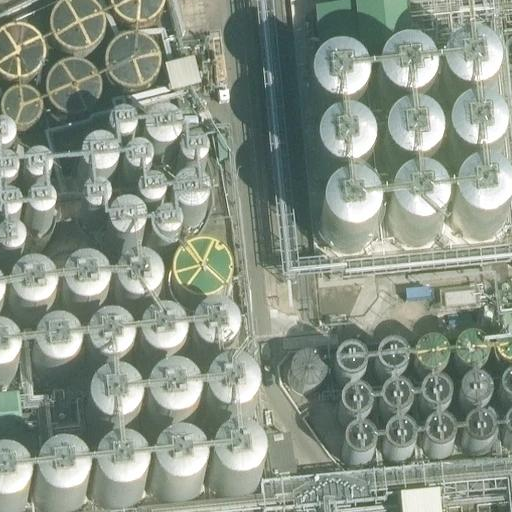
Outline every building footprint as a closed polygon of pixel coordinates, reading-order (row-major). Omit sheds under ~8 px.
[(106,26),(106,25),(105,18),(103,12),(100,7),(95,3),(91,0),(59,0),(57,2),(53,6),(49,11),(47,16),(46,21),(46,26),(46,33),(49,39),(51,43),(56,48),(61,51),(66,54),(71,55),(77,55),(82,55),(87,53),(92,50),(97,46),(101,41),(103,37),(105,32),(106,26)] [(165,0),(105,0),(106,4),(108,10),(110,14),(113,19),(118,23),(123,26),(127,28),(134,29),(140,29),(146,27),(151,25),(157,21),(160,16),(163,11),(165,5),(165,0)] [(473,51),(471,0),(410,0),(412,53),(473,51)] [(405,7),(315,15),(319,65),(410,56),(405,7)] [(0,72),(7,75),(16,76),(24,74),(31,69),(37,61),(39,53),(39,44),(35,35),(29,29),(21,24),(12,23),(4,25),(0,26),(0,72)] [(158,66),(157,60),(155,54),(153,49),(149,44),(144,41),(139,38),(134,36),(127,36),(120,37),(114,39),(110,42),(106,45),(102,49),(100,55),(98,60),(98,66),(98,70),(100,76),(102,81),(105,86),(110,90),(115,93),(125,96),(132,95),(137,94),(144,91),(148,88),(152,84),(155,78),(157,72),(158,66)] [(100,90),(100,89),(99,83),(97,77),(95,72),(90,67),(86,64),(79,60),(73,59),(68,59),(57,62),(51,66),(47,70),(43,74),(41,79),(40,84),(40,90),(40,96),(42,101),(46,108),(50,111),(54,115),(60,117),(65,119),(71,119),(76,118),(83,116),(87,113),(91,110),(95,106),(97,101),(99,95),(100,90)] [(491,90),(491,89),(490,85),(489,80),(484,72),(477,67),(472,65),(467,65),(462,65),(457,66),(452,69),(449,72),(446,75),(443,79),(442,84),(441,89),(442,95),(443,99),(445,103),(448,106),(451,110),(456,112),(464,114),(470,114),(475,113),(483,108),(486,104),(489,100),(490,95),(491,90)] [(428,96),(428,95),(427,90),(426,85),(421,78),(414,73),(408,71),(404,70),(398,71),(394,72),(389,74),(385,77),(383,80),(380,85),(379,89),(378,95),(378,100),(380,104),(382,108),(385,112),(388,115),(393,118),(401,120),(407,120),(412,118),(420,113),(423,110),(425,105),(427,100),(428,96)] [(358,103),(358,102),(358,98),(356,93),(351,85),(344,80),(339,78),(334,78),(329,78),(325,79),(319,82),(316,85),(313,88),(311,92),(309,97),(308,102),(309,108),(310,112),(312,116),(315,119),(319,123),(323,125),(331,127),(337,127),(343,126),(350,121),(353,117),(356,113),(358,108),(358,103)] [(8,121),(14,123),(19,124),(25,124),(31,121),(35,116),(38,110),(38,104),(36,98),(33,92),(27,89),(21,87),(15,88),(9,90),(5,94),(2,99),(1,105),(1,111),(4,116),(8,121)] [(135,128),(140,132),(145,135),(152,136),(158,134),(163,131),(166,127),(169,122),(169,116),(168,110),(165,105),(160,101),(155,99),(149,99),(143,100),(137,104),(134,109),(132,115),(132,122),(135,128)] [(100,122),(103,125),(108,127),(113,127),(117,126),(120,123),(122,120),(124,116),(124,111),(122,107),(120,104),(116,101),(112,100),(108,100),(104,102),(100,105),(98,109),(97,113),(98,118),(100,122)] [(170,148),(174,151),(178,153),(182,154),(187,153),(191,150),(194,147),(196,142),(196,137),(194,132),(191,129),(187,126),(182,125),(178,126),(174,128),(170,131),(168,135),(168,139),(168,144),(170,148)] [(71,155),(76,160),(81,163),(88,164),(94,163),(99,160),(103,155),(105,150),(106,144),(105,138),(102,133),(97,129),(92,127),(86,126),(80,128),(74,131),(70,136),(68,143),(69,149),(71,155)] [(497,154),(497,153),(496,148),(495,143),(490,136),(483,130),(478,129),(473,128),(468,128),(464,129),(458,132),(455,135),(452,138),(449,143),(448,147),(447,152),(448,158),(449,162),(451,166),(454,170),(457,173),(462,176),(470,178),(476,177),(481,176),(489,171),(492,168),(495,163),(496,158),(497,154)] [(114,153),(117,156),(121,159),(125,160),(130,160),(134,158),(137,154),(140,150),(140,146),(140,141),(137,137),(134,134),(130,132),(126,132),(121,133),(117,135),(114,139),(112,143),(112,148),(114,153)] [(431,161),(431,160),(431,155),(430,150),(424,143),(418,137),(412,136),(408,135),(402,135),(398,136),(393,139),(389,142),(386,145),(384,150),(382,154),(382,159),(382,165),(384,169),(386,173),(388,177),(392,180),(397,183),(405,185),(410,184),(416,183),(424,178),(426,175),(429,170),(431,165),(431,161)] [(365,166),(365,165),(364,161),(363,156),(358,148),(351,143),(346,141),(341,140),(336,141),(332,142),(326,145),(323,148),(320,151),(317,155),(316,160),(315,165),(316,171),(317,175),(319,179),(322,182),(325,185),(330,188),(338,190),(344,190),(349,188),(357,184),(360,180),(363,175),(364,171),(365,166)] [(15,165),(19,168),(23,170),(28,170),(33,168),(37,165),(39,161),(40,156),(40,151),(38,147),(34,143),(30,141),(25,141),(20,142),(16,144),(13,148),(11,152),(11,157),(12,161),(15,165)] [(162,193),(167,197),(172,200),(179,201),(185,199),(191,196),(195,191),(197,185),(197,179),(195,173),(192,168),(186,164),(180,162),(174,162),(168,165),(163,169),(160,174),(159,181),(159,187),(162,193)] [(127,187),(131,190),(135,192),(140,193),(144,192),(148,190),(151,187),(153,182),(153,178),(152,174),(150,170),(146,167),(142,165),(138,165),(133,166),(129,169),(126,173),(125,178),(125,182),(127,187)] [(73,195),(77,197),(82,199),(87,199),(91,197),(95,194),(97,190),(98,185),(98,181),(96,176),(93,173),(89,171),(84,170),(79,171),(75,173),(72,177),(70,181),(69,186),(71,191),(73,195)] [(18,199),(21,203),(25,205),(29,205),(34,205),(38,202),(41,199),(43,194),(43,190),(41,185),(39,181),(35,179),(30,178),(26,178),(22,180),(18,183),(16,187),(15,191),(16,195),(18,199)] [(0,208),(4,207),(6,204),(8,200),(8,195),(7,191),(5,188),(2,185),(0,184),(0,208)] [(99,218),(103,223),(108,226),(114,227),(121,226),(127,223),(131,218),(134,212),(134,205),(132,199),(128,194),(123,190),(116,188),(110,189),(104,191),(100,195),(97,201),(96,207),(96,213),(99,218)] [(505,220),(505,219),(505,215),(503,210),(498,202),(491,197),(486,195),(481,194),(476,195),(472,196),(466,199),(463,201),(460,205),(457,209),(456,214),(455,219),(456,225),(457,229),(459,233),(462,236),(466,239),(470,242),(478,244),(484,244),(489,242),(497,238),(500,234),(503,229),(505,225),(505,220)] [(141,216),(143,220),(146,223),(150,225),(155,225),(159,224),(163,222),(166,218),(168,214),(168,209),(166,205),(163,201),(159,199),(154,198),(150,198),(146,200),(143,203),(141,207),(140,212),(141,216)] [(440,225),(440,224),(440,220),(438,215),(433,207),(426,202),(421,200),(416,200),(411,200),(407,201),(401,204),(398,207),(395,210),(393,214),(391,219),(390,224),(391,230),(392,234),(394,238),(397,241),(401,245),(405,247),(414,249),(419,249),(425,248),(432,243),(435,239),(438,235),(440,230),(440,225)] [(370,231),(370,230),(369,225),(368,220),(363,212),(356,207),(351,205),(346,205),(341,205),(336,206),(331,209),(328,212),(325,215),(322,220),(321,224),(320,229),(321,235),(322,239),(324,243),(327,247),(330,250),(335,252),(343,255),(349,254),(354,253),(362,248),(365,245),(368,240),(369,235),(370,231)] [(0,242),(4,241),(7,239),(10,236),(12,231),(12,227),(11,222),(9,219),(6,216),(1,214),(0,213),(0,242)] [(184,286),(192,289),(201,289),(210,286),(217,281),(223,273),(225,265),(225,256),(222,247),(216,240),(208,234),(198,232),(189,233),(180,238),(173,245),(169,254),(168,263),(171,273),(176,281),(184,286)] [(109,279),(115,284),(122,286),(129,287),(137,285),(143,280),(148,273),(150,265),(149,257),(145,250),(139,245),(132,241),(124,241),(117,243),(111,246),(106,252),(104,259),(103,266),(105,273),(109,279)] [(55,281),(60,286),(67,289),(75,290),(83,288),(89,284),(94,277),(96,270),(96,262),(93,254),(88,248),(81,245),(73,243),(66,244),(59,248),(54,253),(50,260),(49,268),(51,275),(55,281)] [(0,286),(1,288),(7,293),(15,296),(23,296),(31,293),(37,288),(42,281),(44,273),(43,265),(40,258),(34,252),(27,248),(19,247),(11,248),(4,252),(0,256),(0,286)] [(187,329),(193,334),(201,336),(208,336),(215,333),(221,329),(226,322),(227,314),(226,307),(223,300),(217,294),(210,291),(203,290),(195,292),(189,296),(184,302),(182,308),(181,316),(183,323),(187,329)] [(135,335),(142,339),(150,341),(157,340),(164,337),(169,332),(172,325),(174,318),(172,311),(169,304),(164,299),(157,296),(150,295),(142,297),(135,301),(130,307),(128,314),(128,322),(130,329),(135,335)] [(80,339),(87,344),(94,346),(102,346),(109,343),(115,338),(119,331),(120,324),(119,316),(116,310),(111,304),(104,301),(97,299),(89,301),(82,305),(77,311),(74,318),(74,326),(76,333),(80,339)] [(29,346),(36,350),(43,352),(51,351),(58,348),(64,342),(67,335),(68,328),(67,320),(63,313),(57,308),(50,306),(42,305),(35,307),(28,312),(24,318),(21,325),(21,333),(24,340),(29,346)] [(199,389),(206,393),(215,396),(223,395),(231,392),(237,386),(241,379),(243,371),(242,362),(238,355),(232,349),(225,345),(216,344),(208,346),(200,350),(195,357),(192,365),(191,373),(194,382),(199,389)] [(505,347),(500,350),(496,354),(493,359),(492,364),(494,370),(497,375),(501,379),(506,381),(511,381),(511,380),(511,346),(511,347),(505,347)] [(140,396),(148,401),(156,403),(165,403),(173,399),(180,393),(184,386),(186,377),(185,368),(181,360),(174,354),(166,351),(157,350),(149,352),(141,357),(136,363),(133,372),(133,380),(135,389),(140,396)] [(459,355),(456,360),(455,365),(456,370),(458,375),(462,378),(467,381),(473,381),(477,380),(482,377),(485,373),(487,368),(487,363),(485,359),(482,355),(478,352),(474,350),(468,350),(463,352),(459,355)] [(417,380),(421,384),(425,387),(430,388),(436,387),(441,385),(445,381),(447,376),(448,371),(446,365),(443,361),(439,357),(434,355),(429,355),(424,357),(419,360),(416,365),(415,370),(415,375),(417,380)] [(81,400),(88,405),(95,408),(104,408),(112,405),(119,400),(124,393),(126,384),(126,375),(122,367),(115,361),(107,357),(98,356),(90,358),(83,363),(78,369),(75,377),(75,385),(77,393),(81,400)] [(378,382),(382,386),(387,388),(392,388),(397,387),(401,384),(404,380),(406,375),(406,370),(404,365),(402,361),(398,358),(393,357),(388,357),(383,358),(378,362),(375,366),(374,372),(375,377),(378,382)] [(292,390),(296,394),(302,397),(307,397),(313,396),(319,392),(323,387),(324,381),(324,374),(321,369),(317,364),(311,361),(305,360),(299,362),(294,365),(290,369),(288,374),(288,380),(289,386),(292,390)] [(337,386),(341,389),(345,391),(349,391),(354,390),(358,387),(361,383),(362,378),(362,373),(360,368),(356,365),(352,363),(347,362),(343,363),(339,366),(336,369),(334,373),(334,378),(335,382),(337,386)] [(503,410),(507,413),(511,415),(511,386),(510,387),(505,389),(502,392),(500,397),(499,402),(500,406),(503,410)] [(463,415),(467,418),(471,419),(476,419),(480,417),(484,414),(487,410),(488,406),(487,401),(485,396),(482,393),(477,391),(473,390),(468,391),(464,393),(461,397),(459,402),(459,406),(460,411),(463,415)] [(420,417),(424,421),(429,423),(434,424),(439,423),(443,420),(446,417),(448,413),(448,408),(447,403),(445,399),(442,396),(437,394),(432,393),(427,395),(423,397),(420,402),(418,407),(418,412),(420,417)] [(382,423),(386,426),(391,428),(396,428),(401,427),(405,424),(408,420),(409,415),(409,409),(407,405),(404,401),(399,398),(394,397),(389,398),(384,400),(381,404),(379,408),(378,414),(379,419),(382,423)] [(342,427),(346,430),(351,432),(356,432),(361,430),(365,427),(368,422),(369,417),(368,412),(366,408),(363,404),(358,402),(353,401),(348,402),(344,404),(340,408),(338,413),(338,418),(339,423),(342,427)] [(204,454),(210,460),(218,463),(227,463),(235,460),(242,455),(247,448),(250,439),(249,431),(245,422),(239,416),(232,412),(223,411),(214,412),(207,416),(201,423),(198,431),(197,439),(199,447),(204,454)] [(144,459),(150,465),(158,468),(167,468),(175,466),(183,461),(188,453),(191,445),(190,435),(186,427),(180,420),(172,416),(163,415),(154,417),(147,422),(142,428),(138,436),(138,444),(140,452),(144,459)] [(86,466),(92,471),(100,474),(108,475),(117,472),(125,467),(130,460),(132,451),(132,442),(128,434),(122,428),(114,424),(105,422),(97,424),(90,428),(84,434),(81,442),(80,450),(82,458),(86,466)] [(28,471),(35,477),(43,480),(51,480),(60,477),(67,472),(72,464),(74,456),(73,447),(69,439),(63,432),(55,428),(46,427),(38,429),(31,434),(25,440),(22,448),(21,456),(24,464),(28,471)] [(466,453),(470,456),(474,458),(479,459),(484,458),(488,455),(490,452),(492,447),(492,443),(491,438),(489,434),(485,432),(481,430),(476,430),(471,431),(467,434),(464,438),(463,443),(464,448),(466,453)] [(425,455),(428,458),(433,461),(437,461),(442,460),(446,458),(449,455),(451,451),(451,446),(450,442),(448,438),(445,435),(440,433),(436,433),(431,434),(427,437),(424,441),(423,445),(423,450),(425,455)] [(0,483),(4,482),(10,476),(14,468),(15,460),(14,451),(10,443),(3,438),(0,436),(0,483)] [(386,462),(390,465),(395,467),(400,467),(405,466),(409,463),(412,458),(414,453),(413,448),(411,443),(408,439),(403,436),(398,436),(393,437),(388,439),(385,443),(383,447),(382,452),(383,457),(386,462)] [(345,465),(349,468),(353,470),(358,470),(363,469),(367,466),(370,462),(371,457),(371,452),(369,447),(366,443),(361,441),(356,440),(351,441),(347,443),(344,447),(342,451),(341,456),(342,461),(345,465)] [(271,491),(274,491),(295,487),(288,441),(263,445),(271,491)] [(260,497),(257,461),(224,464),(227,499),(260,497)] [(47,482),(46,501),(64,502),(65,483),(47,482)] [(436,511),(436,501),(399,505),(399,511),(436,511)]
